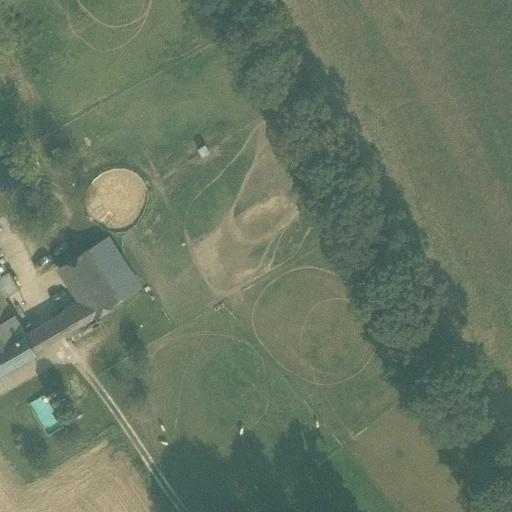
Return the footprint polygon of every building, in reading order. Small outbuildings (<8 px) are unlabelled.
[(0,164),(0,192),(37,170),(23,150),(0,164)] [(24,335),(33,353),(133,295),(100,243),(57,269),(79,302),(63,311),(64,313),(24,335)] [(0,278),(0,293),(3,299),(19,290),(9,273),(0,278)] [(0,325),(14,317),(3,299),(0,293),(0,325)] [(14,317),(0,325),(0,372),(33,353),(24,335),(14,317)]
